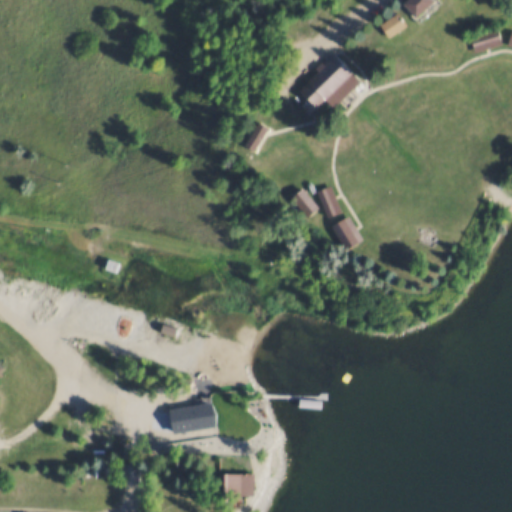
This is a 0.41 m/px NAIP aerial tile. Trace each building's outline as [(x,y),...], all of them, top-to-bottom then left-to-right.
[(395,3),(398,0),(421,0),(406,15),(395,3)] [(389,12),(397,24),(380,35),(372,23),(389,12)] [(406,26),(397,13),(381,25),(390,38),(406,26)] [(464,36),(489,28),(493,41),(468,49),(464,36)] [(503,29),(511,31),(511,45),(500,42),(503,29)] [(327,52),(353,76),(318,114),(292,90),(327,52)] [(253,120),(262,125),(248,148),(239,143),(253,120)] [(245,147),(256,152),(267,127),(256,122),(245,147)] [(310,189),(324,184),(333,209),(320,214),(310,189)] [(286,195),(297,187),(311,206),(301,214),(286,195)] [(326,223),(342,215),(354,238),(337,247),(326,223)] [(107,256),(118,261),(115,270),(103,264),(107,256)] [(112,463),(133,463),(133,484),(112,484),(112,463)] [(210,472),(245,472),(245,498),(211,498),(210,472)] [(234,493),(260,493),(260,473),(234,473),(234,493)]
